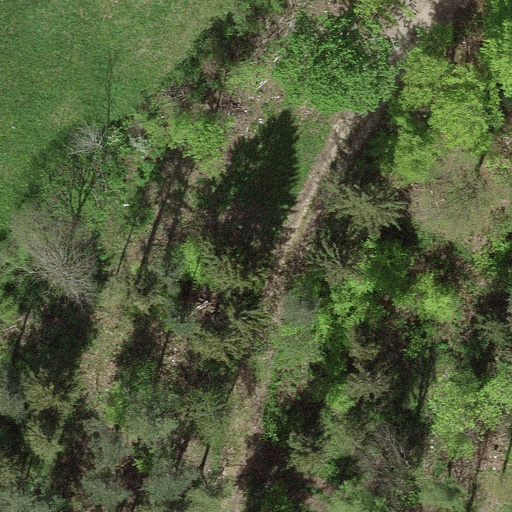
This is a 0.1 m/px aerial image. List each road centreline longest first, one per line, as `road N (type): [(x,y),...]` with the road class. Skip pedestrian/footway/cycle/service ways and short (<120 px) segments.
road 1 (track): [(280,511),(242,462),(242,407),(345,126),(413,0)]
road 2 (track): [(344,511),(242,462),(231,511)]
